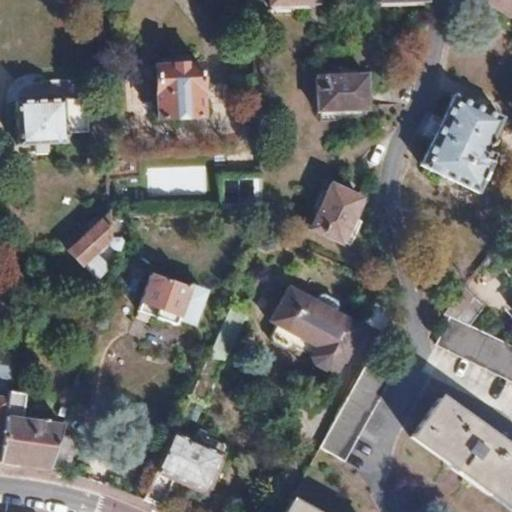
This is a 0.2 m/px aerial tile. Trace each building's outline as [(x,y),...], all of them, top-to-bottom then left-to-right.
[(511,0),(486,0),(511,17),(511,0)] [(199,114),(196,63),(151,64),(153,116),(199,114)] [(365,110),(363,74),(312,76),(313,111),(365,110)] [(501,116),(450,93),(418,164),(478,191),(495,152),(486,148),(501,116)] [(85,128),(84,94),(15,97),(17,141),(33,140),(33,150),(47,149),(46,139),(64,138),(64,129),(85,128)] [(260,206),(258,189),(258,175),(217,176),(217,206),(260,206)] [(306,229),(337,243),(358,197),(327,183),(306,229)] [(79,261),(108,233),(107,210),(66,249),(79,261)] [(150,271),(139,301),(154,306),(151,314),(172,322),(174,317),(191,323),(204,288),(188,282),(187,286),(150,271)] [(344,358),(361,322),(334,309),(336,304),(334,298),(322,291),(314,294),(312,299),(284,284),(267,320),(274,324),(268,334),(271,341),(283,347),(289,344),(291,342),(309,352),(309,355),(313,362),(317,364),(319,361),(326,364),(324,368),(326,369),(336,368),(341,358),(344,358)] [(463,322),(478,304),(458,288),(442,308),(440,311),(463,322)] [(511,309),(511,292),(503,300),(511,309)] [(204,399),(242,312),(227,304),(213,336),(188,392),(204,399)] [(511,344),(488,333),(463,322),(440,311),(427,340),(489,369),(511,380),(511,344)] [(0,429),(5,390),(10,351),(11,350),(0,348),(0,429)] [(340,458),(388,372),(364,359),(351,381),(328,423),(316,445),(340,458)] [(46,467),(60,423),(20,417),(23,392),(5,390),(0,429),(0,459),(16,462),(45,466),(46,467)] [(187,438),(204,399),(188,392),(175,421),(171,431),(187,438)] [(511,508),(511,451),(436,397),(407,434),(511,508)] [(198,494),(218,452),(187,438),(171,431),(142,496),(157,503),(168,480),(198,494)] [(63,470),(73,439),(57,434),(46,467),(63,470)] [(315,511),(288,497),(279,511),(315,511)]
